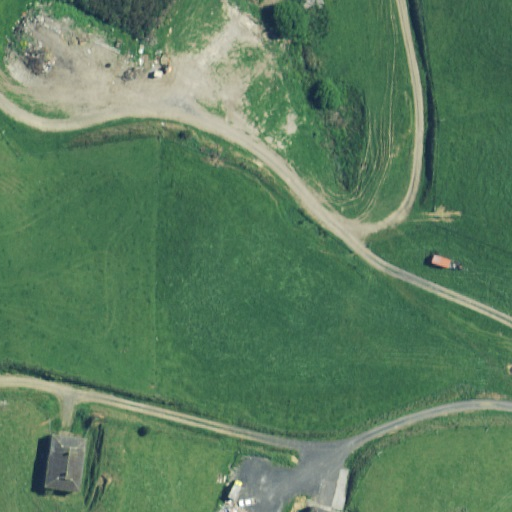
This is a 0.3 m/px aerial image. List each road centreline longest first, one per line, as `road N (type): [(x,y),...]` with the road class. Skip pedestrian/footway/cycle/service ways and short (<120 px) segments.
road 1 (track): [(402,0),(420,154),(408,205),(392,222),(360,232),(333,223),(241,139),(174,109),(47,124),(0,94)]
road 2 (track): [(0,378),(309,445),(359,439),(422,413),(489,401),(511,406)]
